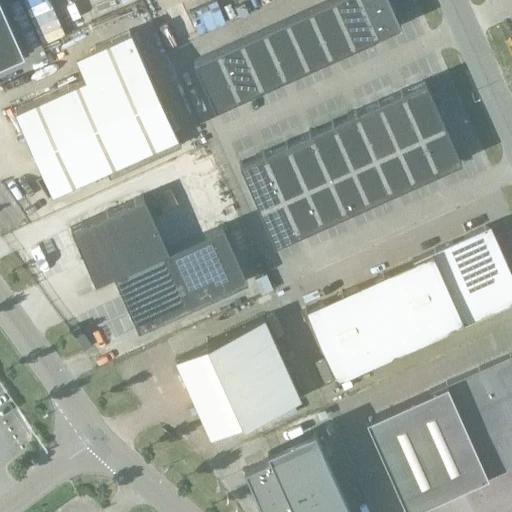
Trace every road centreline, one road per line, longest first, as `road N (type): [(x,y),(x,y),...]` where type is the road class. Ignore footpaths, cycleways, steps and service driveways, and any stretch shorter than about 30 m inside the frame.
road 1 (unclassified): [(0,305),(95,440)]
road 2 (unclassified): [(450,0),(511,138)]
